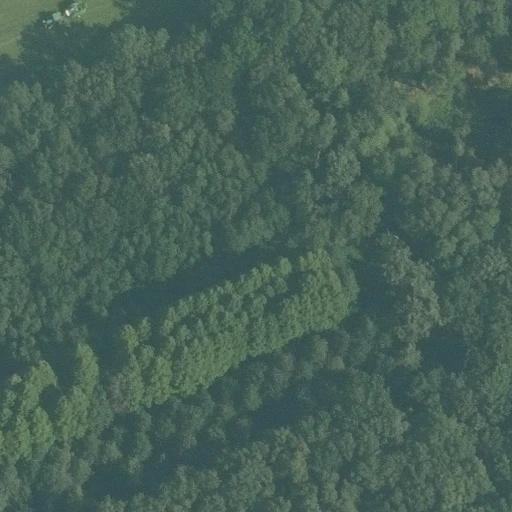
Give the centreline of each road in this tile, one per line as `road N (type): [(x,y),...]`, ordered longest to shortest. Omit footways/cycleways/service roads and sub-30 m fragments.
road 1 (track): [(429,343),(32,511)]
road 2 (track): [(511,309),(429,343),(511,462)]
